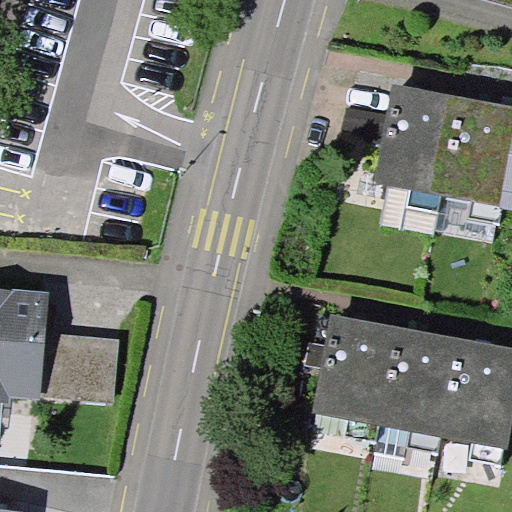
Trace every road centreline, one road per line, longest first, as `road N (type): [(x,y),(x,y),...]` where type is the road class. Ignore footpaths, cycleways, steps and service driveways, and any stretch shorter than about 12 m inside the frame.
road 1 (tertiary): [(284,0),(223,233),(167,511)]
road 2 (unknown): [(210,293),(0,269)]
